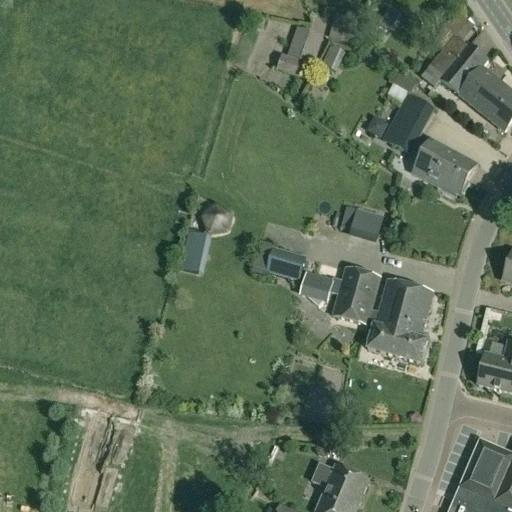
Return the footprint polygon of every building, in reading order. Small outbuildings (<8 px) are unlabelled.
[(353,48),(360,22),(336,16),(329,41),(353,48)] [(314,69),(324,39),(297,30),(287,60),(314,69)] [(483,71),(488,64),(469,49),(468,50),(455,40),(422,80),(435,91),(441,84),(460,99),(483,71)] [(331,49),(322,68),(337,75),(345,56),(331,49)] [(511,126),(511,94),(483,71),(460,99),(504,135),(511,126)] [(384,143),(409,157),(433,113),(408,99),(384,143)] [(362,132),(380,135),(383,121),(365,118),(362,132)] [(473,167),(430,144),(413,176),(440,191),(438,194),(455,203),(457,198),(460,199),(461,196),(464,197),(469,186),(467,185),(474,172),(473,167)] [(369,237),(366,209),(346,211),(349,239),(369,237)] [(261,245),(252,276),(266,280),(267,276),(299,285),(306,261),(274,251),(275,249),(261,245)] [(511,287),(511,257),(503,284),(511,287)] [(433,296),(388,284),(380,315),(371,312),(380,281),(346,272),(343,286),(335,287),(332,287),(332,286),(307,279),(304,290),(300,295),(319,310),(323,305),(327,307),(330,296),(339,299),(333,320),(367,329),(367,328),(374,329),(367,352),(420,367),(422,363),(424,364),(427,353),(425,352),(427,343),(425,343),(427,337),(423,336),(426,326),(425,325),(433,296)] [(485,358),(478,389),(511,397),(511,346),(508,346),(508,350),(493,346),(490,359),(485,358)] [(288,350),(277,409),(316,416),(321,388),(327,390),(332,361),(316,358),(316,355),(288,350)] [(88,430),(81,462),(117,470),(125,431),(108,428),(107,434),(88,430)] [(125,431),(117,470),(152,477),(160,439),(159,439),(158,445),(140,441),(142,435),(125,431)] [(160,439),(152,477),(188,485),(195,453),(176,449),(177,442),(160,439)] [(511,511),(511,457),(482,445),(456,505),(452,511),(511,511)] [(326,491),(317,511),(356,511),(369,484),(336,469),(334,474),(320,468),(312,485),(326,491)] [(84,470),(78,487),(85,489),(79,508),(92,511),(112,511),(122,481),(84,470)]
